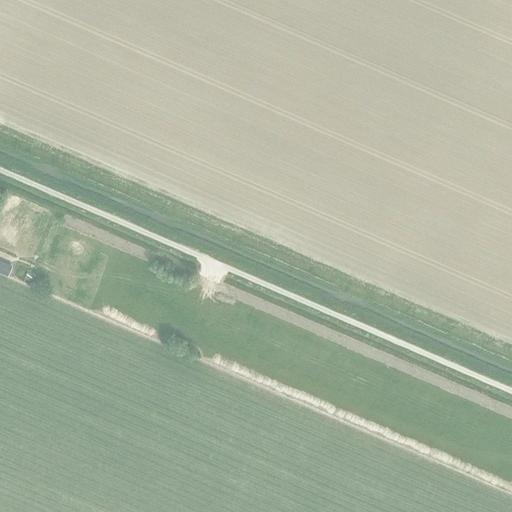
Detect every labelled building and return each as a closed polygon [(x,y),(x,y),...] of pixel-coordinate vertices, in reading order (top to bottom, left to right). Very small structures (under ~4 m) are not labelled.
[(73,250),(61,245),(59,252),(64,254),(60,263),(66,266),(73,250)] [(111,249),(106,260),(113,263),(115,258),(124,261),(126,255),(111,249)] [(0,270),(8,274),(11,267),(0,262),(0,270)] [(148,283),(136,277),(130,290),(142,296),(148,283)] [(89,295),(96,298),(100,287),(85,280),(82,286),(91,290),(89,295)]
